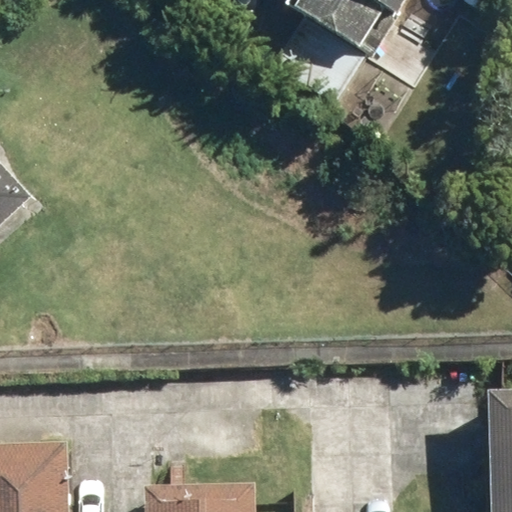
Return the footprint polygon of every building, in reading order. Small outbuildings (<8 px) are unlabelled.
[(291,0),(284,12),(358,58),(385,15),(395,21),(408,0),(291,0)] [(0,170),(0,234),(32,205),(0,170)] [(511,511),(511,396),(483,398),(487,511),(511,511)] [(69,511),(68,446),(0,447),(0,511),(69,511)] [(255,511),(255,487),(140,490),(140,511),(255,511)]
